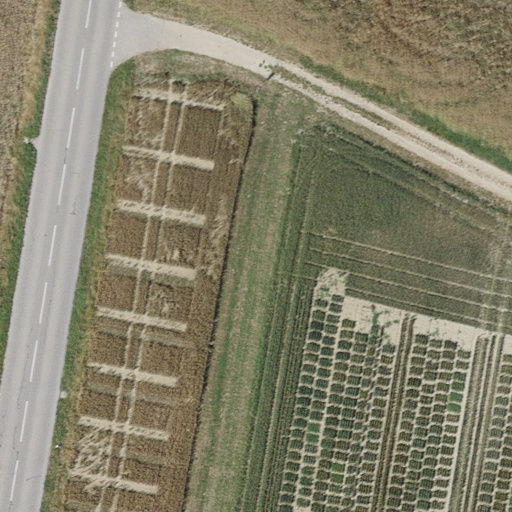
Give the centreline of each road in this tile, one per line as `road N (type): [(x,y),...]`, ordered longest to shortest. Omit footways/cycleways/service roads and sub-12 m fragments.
road 1 (tertiary): [(7,511),(91,0)]
road 2 (track): [(87,30),(232,54),(511,190)]
